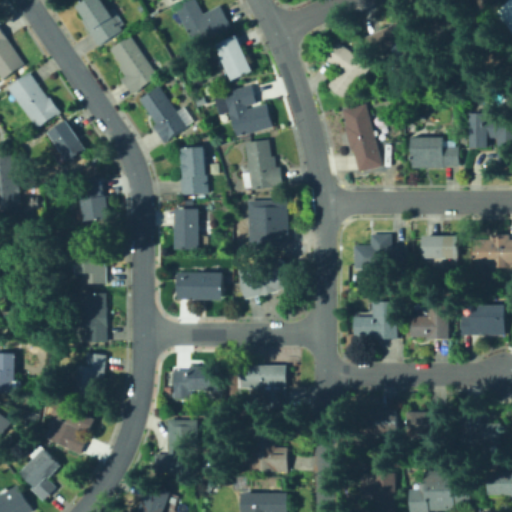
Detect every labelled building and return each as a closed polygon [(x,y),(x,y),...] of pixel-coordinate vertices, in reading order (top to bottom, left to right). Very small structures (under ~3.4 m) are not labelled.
[(86,0),(103,0),(110,11),(114,8),(125,24),(121,26),(123,30),(100,46),(83,21),(86,19),(78,6),(86,0)] [(192,0),(197,0),(205,14),(221,5),(232,26),(197,45),(177,8),(192,0)] [(511,0),(511,33),(497,12),(506,6),(505,4),(510,0),(511,0)] [(469,2),(481,32),(459,40),(456,32),(439,39),(434,26),(451,20),(448,10),(469,2)] [(413,33),(422,53),(404,60),(398,45),(374,55),(366,37),(395,24),(391,14),(407,7),(418,31),(413,33)] [(348,30),(346,25),(352,22),(355,27),(348,30)] [(0,24),(26,64),(4,79),(0,73),(0,24)] [(143,87),(134,95),(123,79),(126,76),(120,67),(123,65),(112,49),(132,35),(160,76),(143,87)] [(254,71),(233,80),(217,44),(237,35),(254,71)] [(339,41),(349,49),(354,42),(362,49),(357,56),(371,67),(347,99),(329,85),(341,70),(326,58),(339,41)] [(32,72),(50,98),(51,97),(63,113),(39,130),(9,88),(32,72)] [(248,106),(249,109),(268,104),(274,127),(237,137),(232,116),(230,113),(220,115),(216,96),(227,93),(226,92),(254,85),(258,103),(248,106)] [(161,86),(178,111),(185,106),(195,121),(165,142),(154,127),(158,124),(141,99),(161,86)] [(207,102),(205,97),(213,94),(214,100),(207,102)] [(367,103),(384,166),(360,172),(354,149),(352,150),(346,127),(348,126),(343,109),(367,103)] [(511,131),(511,166),(498,166),(499,138),(490,138),(490,148),(472,148),(472,113),(490,113),(490,116),(511,116),(511,131)] [(88,149),(70,161),(50,132),(68,120),(88,149)] [(202,133),(199,128),(206,124),(208,130),(202,133)] [(460,147),(460,167),(413,167),(413,137),(446,137),(446,147),(460,147)] [(271,139),(273,156),(276,156),(277,167),(282,166),(284,186),(253,190),(252,187),(245,188),(243,173),(251,172),(247,142),(271,139)] [(209,193),(183,195),(181,165),(184,165),(183,148),(207,147),(209,193)] [(21,202),(0,204),(0,155),(17,154),(21,202)] [(104,178),(106,196),(108,196),(112,217),(87,221),(81,182),(104,178)] [(289,200),(289,247),(251,247),(250,200),(289,200)] [(201,208),(200,249),(177,249),(177,208),(201,208)] [(394,234),(394,245),(408,245),(409,268),(356,269),(356,245),(372,245),(372,234),(394,234)] [(511,239),(511,265),(511,268),(491,268),(491,265),(474,265),(474,239),(491,240),(491,234),(511,234),(511,239)] [(459,236),(459,258),(423,258),(424,235),(459,236)] [(106,265),(108,283),(83,283),(83,273),(77,273),(77,240),(106,239),(106,265)] [(261,296),(247,299),(242,280),(244,279),(241,270),(285,258),(293,286),(261,296)] [(27,280),(27,270),(34,270),(35,280),(27,280)] [(226,273),(225,299),(178,299),(179,272),(226,273)] [(109,326),(109,342),(88,341),(88,326),(80,326),(80,293),(108,293),(109,326)] [(399,302),(399,339),(375,339),(375,336),(356,336),(356,316),(375,316),(376,301),(399,302)] [(450,301),(450,339),(429,339),(429,337),(412,337),(412,316),(428,316),(428,301),(450,301)] [(505,305),(505,335),(464,334),(464,316),(472,316),(472,304),(505,305)] [(0,352),(17,352),(17,381),(23,381),(22,393),(0,392),(0,352)] [(108,355),(102,399),(74,395),(78,365),(86,366),(89,352),(108,355)] [(288,388),(288,409),(266,409),(266,388),(243,388),(243,365),(288,365),(288,388)] [(221,366),(222,390),(191,390),(191,399),(175,399),(175,370),(191,370),(191,366),(221,366)] [(97,419),(90,432),(81,428),(78,433),(88,438),(81,454),(69,448),(50,438),(59,418),(51,414),(54,408),(47,405),(51,396),(60,400),(59,402),(97,419)] [(400,407),(400,433),(379,433),(379,437),(358,437),(359,409),(375,409),(375,407),(400,407)] [(0,411),(13,421),(0,439),(0,411)] [(503,423),(503,446),(461,445),(461,411),(485,411),(485,423),(503,423)] [(451,412),(451,435),(409,435),(409,412),(451,412)] [(198,419),(198,473),(158,473),(158,454),(169,454),(169,419),(198,419)] [(289,447),(288,473),(250,472),(251,424),(279,425),(279,447),(289,447)] [(58,487),(45,501),(32,488),(35,485),(22,473),(46,448),(63,465),(50,478),(58,487)] [(472,471),(472,501),(465,501),(465,507),(456,507),(456,511),(431,511),(412,511),(412,489),(421,489),(421,483),(427,483),(427,471),(472,471)] [(511,471),(511,495),(491,495),(491,471),(511,471)] [(397,472),(397,511),(376,511),(376,499),(366,499),(366,477),(376,477),(375,472),(397,472)] [(172,491),(164,511),(139,511),(150,483),(172,491)] [(0,511),(0,496),(20,485),(35,510),(31,511),(0,511)] [(290,493),(290,511),(244,511),(244,493),(290,493)]
